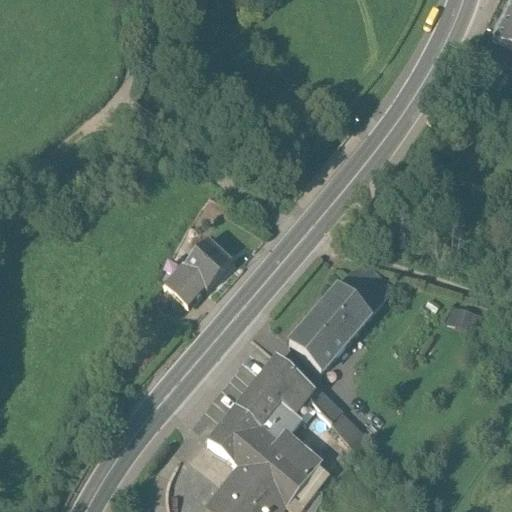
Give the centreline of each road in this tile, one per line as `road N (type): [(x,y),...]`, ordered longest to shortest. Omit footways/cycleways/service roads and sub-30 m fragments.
road 1 (secondary): [(464,0),(398,122),(137,431),(86,511)]
road 2 (track): [(129,100),(305,237)]
road 3 (track): [(129,100),(0,189)]
